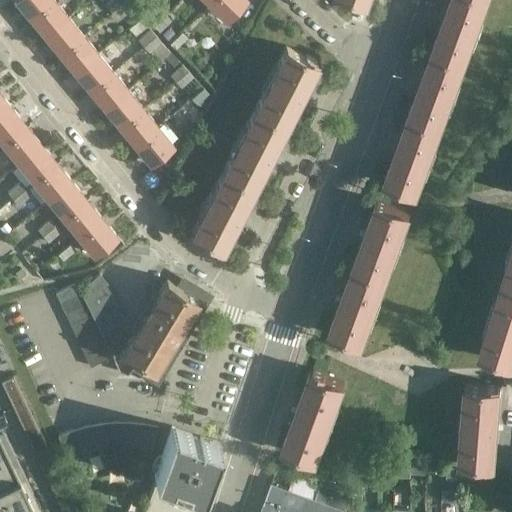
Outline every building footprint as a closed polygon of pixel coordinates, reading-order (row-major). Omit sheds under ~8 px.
[(15,0),(29,16),(48,0),(15,0)] [(48,0),(29,16),(44,34),(66,16),(53,0),(48,0)] [(108,0),(104,5),(110,11),(121,0),(108,0)] [(127,6),(122,0),(121,0),(110,11),(115,17),(127,6)] [(208,0),(207,2),(224,18),(242,0),(208,0)] [(449,0),(431,51),(463,62),(471,42),(469,41),(477,17),(480,18),(486,0),(449,0)] [(147,18),(152,24),(164,14),(158,8),(147,18)] [(169,20),(164,14),(152,24),(158,30),(169,20)] [(66,16),(44,34),(59,52),(81,34),(66,16)] [(136,40),(142,46),(154,34),(148,28),(136,40)] [(185,38),(180,32),(169,42),(174,48),(185,38)] [(59,52),(74,70),(96,52),(81,34),(59,52)] [(159,40),(154,34),(142,46),(147,52),(159,40)] [(262,89),(252,109),(282,124),(283,122),(285,123),(289,117),(287,116),(309,72),(311,73),(315,66),(313,65),(314,63),(312,61),(313,60),(302,54),(302,56),(283,47),(274,66),(277,67),(265,90),(262,89)] [(431,51),(417,87),(407,115),(439,127),(447,107),(445,106),(454,81),(456,82),(463,62),(431,51)] [(111,70),(96,52),(74,70),(88,89),(111,70)] [(168,75),(173,81),(186,69),(181,63),(168,75)] [(192,76),(186,69),(173,81),(179,87),(192,76)] [(88,89),(103,107),(126,88),(111,70),(88,89)] [(207,93),(202,87),(190,98),(195,104),(207,93)] [(103,107),(118,125),(141,107),(126,88),(103,107)] [(0,115),(11,107),(0,93),(0,115)] [(11,107),(0,115),(0,140),(3,144),(26,125),(11,107)] [(118,125),(133,143),(156,125),(141,107),(118,125)] [(231,150),(220,170),(251,186),(253,184),(254,185),(257,178),(256,177),(278,133),(280,134),(283,128),(281,127),(282,124),(252,109),(242,128),(245,129),(234,151),(231,150)] [(407,115),(398,140),(383,180),(416,192),(423,171),(421,170),(430,146),(432,147),(439,127),(407,115)] [(3,144),(18,162),(41,144),(26,125),(3,144)] [(171,143),(156,125),(133,143),(148,162),(171,143)] [(41,144),(18,162),(33,180),(56,162),(41,144)] [(33,180),(48,199),(71,180),(56,162),(33,180)] [(199,212),(194,222),(189,232),(207,241),(206,243),(217,248),(218,247),(220,248),(221,245),(223,246),(226,240),(224,239),(247,195),(248,196),(252,189),(250,189),(251,186),(220,170),(211,189),(214,191),(202,213),(199,212)] [(71,180),(48,199),(63,217),(86,198),(71,180)] [(7,191),(12,197),(25,187),(19,181),(7,191)] [(30,194),(25,187),(12,197),(17,204),(30,194)] [(63,217),(78,235),(101,217),(86,198),(63,217)] [(376,201),(352,266),(385,278),(392,257),(389,256),(397,233),(400,234),(408,213),(376,201)] [(37,227),(42,234),(55,224),(50,217),(37,227)] [(94,254),(111,240),(116,235),(101,217),(78,235),(94,254)] [(60,230),(55,224),(42,234),(47,240),(60,230)] [(70,242),(58,252),(63,259),(75,248),(70,242)] [(507,260),(500,284),(511,287),(511,256),(510,261),(507,260)] [(342,336),(353,340),(361,343),(368,322),(365,321),(374,297),(377,298),(385,278),(352,266),(328,331),(330,332),(329,333),(341,338),(342,336)] [(84,301),(104,285),(106,284),(98,274),(79,289),(84,301)] [(153,367),(167,344),(195,297),(165,279),(114,363),(118,371),(127,373),(136,357),(153,367)] [(54,292),(60,304),(79,295),(73,283),(54,292)] [(497,361),(506,364),(508,365),(509,363),(511,364),(511,362),(511,287),(500,284),(494,301),(498,303),(488,333),(485,332),(478,353),(497,359),(497,361)] [(84,301),(90,313),(110,297),(112,295),(104,285),(84,301)] [(65,315),(84,306),(79,295),(60,304),(65,315)] [(110,297),(90,313),(95,324),(116,307),(117,306),(110,297)] [(65,315),(70,326),(89,317),(84,306),(65,315)] [(123,318),(116,307),(95,324),(101,336),(123,318)] [(75,337),(94,328),(89,317),(70,326),(75,337)] [(75,337),(81,348),(100,339),(94,328),(75,337)] [(81,348),(86,359),(105,350),(100,339),(81,348)] [(105,350),(86,359),(89,366),(108,357),(105,350)] [(309,369),(293,415),(282,446),(284,447),(283,449),(295,453),(295,451),(316,458),(319,451),(316,450),(333,402),(336,403),(343,382),(322,374),(323,372),(312,368),(311,370),(309,369)] [(26,403),(12,375),(0,381),(13,408),(26,403)] [(460,439),(458,460),(478,462),(478,464),(490,465),(490,463),(493,463),(498,387),(496,387),(496,385),(484,384),(484,386),(464,385),(462,407),(465,407),(463,439),(460,439)] [(13,408),(21,425),(33,419),(26,403),(13,408)] [(21,425),(25,432),(37,426),(33,419),(21,425)] [(113,422),(111,422),(103,423),(99,424),(102,447),(108,446),(114,445),(113,422)] [(122,422),(113,422),(114,445),(118,445),(127,446),(127,422),(122,422)] [(132,423),(127,422),(127,446),(131,446),(140,447),(142,424),(132,423)] [(94,424),(85,426),(89,449),(97,447),(102,447),(99,424),(94,424)] [(147,425),(142,424),(140,447),(147,448),(150,449),(156,427),(147,425)] [(25,432),(28,439),(40,434),(37,426),(25,432)] [(89,449),(85,426),(76,429),(71,430),(77,452),(85,450),(89,449)] [(152,475),(155,476),(141,511),(191,511),(199,491),(201,492),(218,444),(207,440),(198,436),(197,438),(188,434),(189,432),(170,426),(152,475)] [(70,455),(77,452),(71,430),(66,432),(61,434),(56,436),(66,457),(70,455)] [(44,441),(40,434),(28,439),(31,447),(44,441)] [(36,511),(0,435),(0,511),(36,511)] [(31,447),(35,454),(47,448),(44,441),(31,447)] [(50,455),(47,448),(35,454),(38,461),(50,455)] [(38,461),(42,468),(54,462),(50,455),(38,461)] [(332,457),(332,469),(348,469),(348,457),(332,457)] [(79,466),(87,464),(85,458),(77,461),(79,466)] [(385,461),(385,470),(393,470),(394,461),(385,461)] [(42,468),(45,475),(57,470),(54,462),(42,468)] [(411,463),(400,462),(400,473),(410,473),(411,463)] [(445,468),(444,481),(471,482),(472,469),(445,468)] [(48,483),(61,477),(57,470),(45,475),(48,483)] [(48,483),(52,490),(64,484),(61,477),(48,483)] [(314,498),(270,482),(258,511),(343,511),(345,509),(351,492),(320,481),(314,498)] [(67,491),(64,484),(52,490),(55,497),(67,491)] [(55,497),(59,504),(71,498),(67,491),(55,497)] [(443,491),(443,501),(459,502),(459,492),(443,491)] [(463,503),(475,504),(475,495),(463,494),(463,503)] [(487,504),(511,505),(511,496),(487,495),(487,504)] [(59,504),(62,511),(74,506),(71,498),(59,504)]
